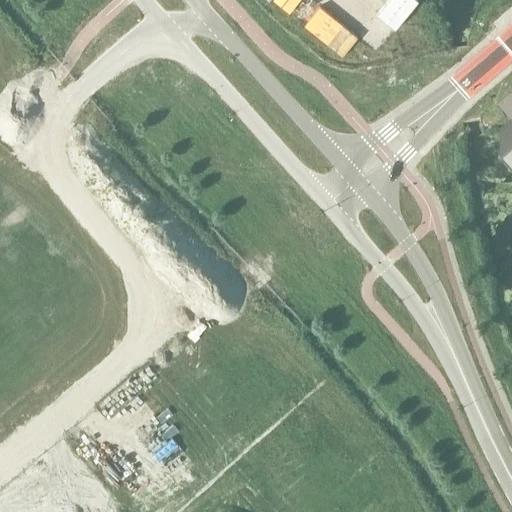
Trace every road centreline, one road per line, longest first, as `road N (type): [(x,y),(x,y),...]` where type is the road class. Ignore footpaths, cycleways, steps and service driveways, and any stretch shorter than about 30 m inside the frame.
road 1 (unclassified): [(0,466),(142,343),(158,317),(147,275),(49,170),(44,134),(67,96)]
road 2 (unclassified): [(470,394),(433,286),(366,193)]
road 3 (unclassified): [(338,218),(424,317),(470,394)]
road 4 (unclassified): [(173,32),(317,195)]
road 5 (unclassified): [(346,170),(211,24)]
road 6 (unclassified): [(458,91),(375,142),(346,170)]
road 7 (unclassified): [(366,193),(458,91)]
road 8 (unclassified): [(173,32),(116,56),(67,96)]
